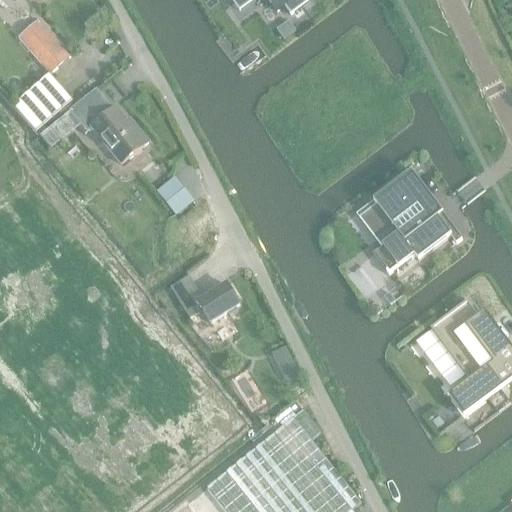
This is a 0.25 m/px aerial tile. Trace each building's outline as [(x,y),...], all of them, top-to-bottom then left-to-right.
[(282,4),(291,17),(309,3),(307,0),(230,0),(266,0),(274,10),(282,4)] [(40,22),(20,40),(51,76),(72,59),(40,22)] [(50,76),(14,108),(36,134),(73,102),(50,76)] [(69,116),(41,138),(51,151),(80,128),(87,136),(91,132),(121,168),(148,145),(135,128),(131,131),(115,111),(112,113),(95,92),(68,115),(69,116)] [(393,282),(452,238),(426,204),(431,200),(412,175),(374,204),(399,237),(373,256),(393,282)] [(186,190),(166,204),(176,218),(195,204),(186,190)] [(236,310),(240,308),(227,287),(203,302),(189,279),(171,290),(190,321),(203,314),(211,326),(229,315),(231,318),(238,314),(236,310)] [(511,382),(511,350),(485,314),(480,318),(469,303),(410,347),(411,349),(416,345),(455,396),(434,412),(448,431),(453,427),(487,402),(511,382)]
